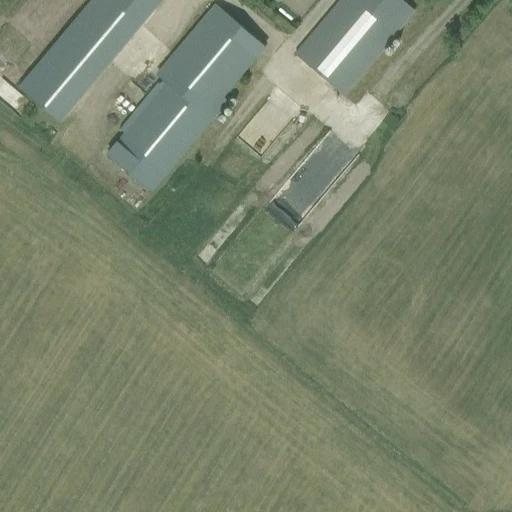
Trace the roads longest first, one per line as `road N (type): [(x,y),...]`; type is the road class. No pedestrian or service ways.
road 1 (unknown): [(170,0),(111,88),(56,146)]
road 2 (unknown): [(310,0),(214,124)]
